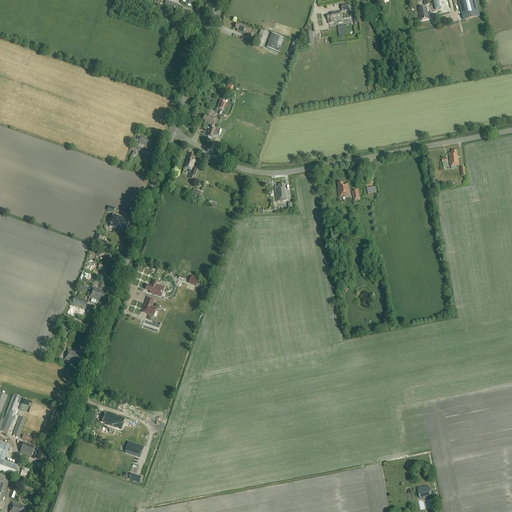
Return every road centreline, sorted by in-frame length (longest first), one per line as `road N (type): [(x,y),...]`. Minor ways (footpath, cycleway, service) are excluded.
road 1 (unclassified): [(37,511),(171,132)]
road 2 (unclassified): [(511,130),(268,173),(237,167),(171,132)]
road 3 (unclassified): [(171,132),(219,0)]
